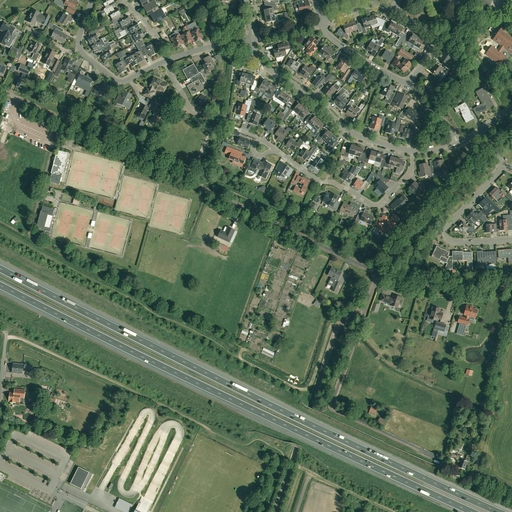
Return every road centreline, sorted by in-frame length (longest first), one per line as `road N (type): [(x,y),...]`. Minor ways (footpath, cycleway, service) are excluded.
road 1 (motorway): [(499,511),(0,268)]
road 2 (motorway): [(0,285),(470,511)]
road 3 (unclassified): [(376,272),(0,89)]
road 4 (unclassified): [(437,456),(330,407),(376,272)]
road 5 (track): [(5,338),(209,428)]
road 6 (residential): [(412,150),(347,130),(265,67),(254,39)]
road 7 (residential): [(412,150),(409,173),(375,206),(316,181),(272,147)]
road 8 (residential): [(511,239),(451,242),(444,231),(501,165)]
road 9 (unclassified): [(376,272),(447,291),(511,285)]
